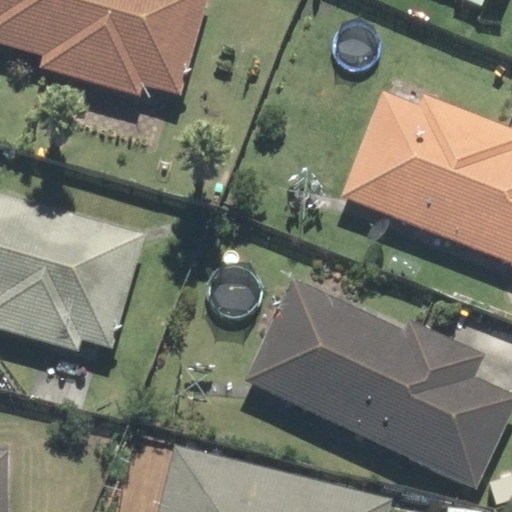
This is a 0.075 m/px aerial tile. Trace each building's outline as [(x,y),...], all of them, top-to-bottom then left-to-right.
[(0,0),(0,58),(38,69),(35,81),(136,108),(140,95),(174,104),(201,0),(0,0)] [(464,0),(494,13),(499,0),(464,0)] [(418,120),(379,106),(339,210),(511,276),(511,142),(422,108),(418,120)] [(0,344),(73,363),(76,349),(111,358),(140,241),(0,206),(0,344)] [(386,342),(293,296),(247,390),(472,500),(511,419),(511,403),(477,387),(486,370),(394,325),(386,342)] [(0,511),(8,511),(11,463),(0,462),(0,511)] [(361,511),(175,465),(162,511),(361,511)]
